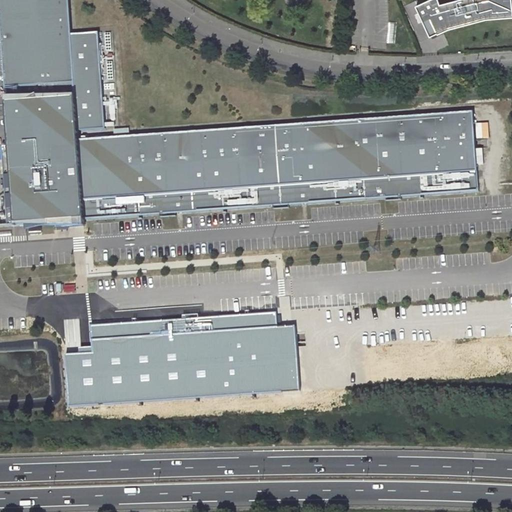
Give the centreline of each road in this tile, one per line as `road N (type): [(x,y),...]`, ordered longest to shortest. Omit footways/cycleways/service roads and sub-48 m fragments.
road 1 (trunk): [(511,469),(335,464),(0,473)]
road 2 (trunk): [(0,498),(511,494)]
road 3 (unclassified): [(511,67),(321,70),(211,35),(156,0)]
